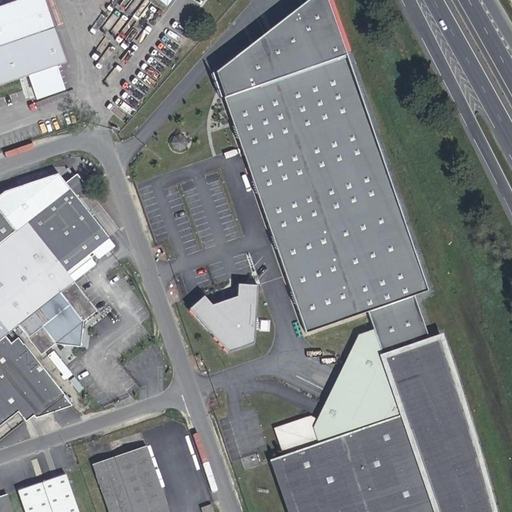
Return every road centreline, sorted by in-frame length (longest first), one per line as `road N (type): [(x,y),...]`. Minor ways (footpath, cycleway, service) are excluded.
road 1 (unclassified): [(197,394),(111,134),(0,172)]
road 2 (motorway): [(410,0),(511,197)]
road 3 (unclassified): [(0,461),(197,394)]
road 4 (motorway): [(433,0),(511,137)]
road 5 (unknown): [(248,249),(214,175),(191,168),(144,176)]
road 6 (unknown): [(114,143),(129,99),(102,0)]
road 7 (unclassified): [(237,511),(197,394)]
